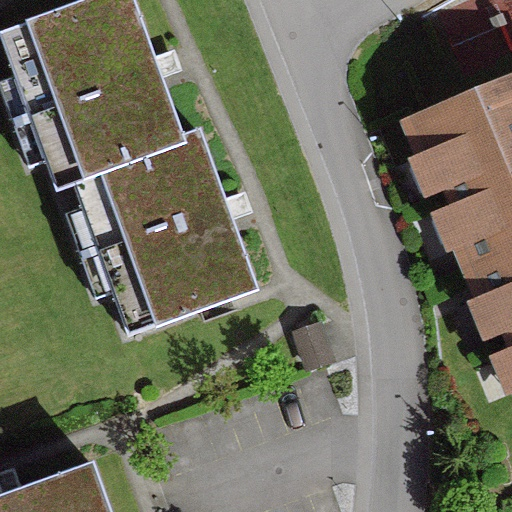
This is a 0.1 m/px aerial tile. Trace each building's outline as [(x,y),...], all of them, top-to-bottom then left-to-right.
[(176,143),(124,0),(100,0),(0,36),(0,47),(53,193),(70,187),(176,143)] [(466,234),(454,239),(468,274),(511,256),(511,87),(409,130),(424,167),(436,162),(466,234)] [(176,143),(70,187),(124,337),(249,292),(193,137),(176,143)] [(511,346),(511,256),(468,274),(483,310),(495,305),(511,346)] [(326,363),(314,328),(292,336),(305,371),(326,363)] [(0,511),(102,511),(86,468),(0,499),(0,511)]
